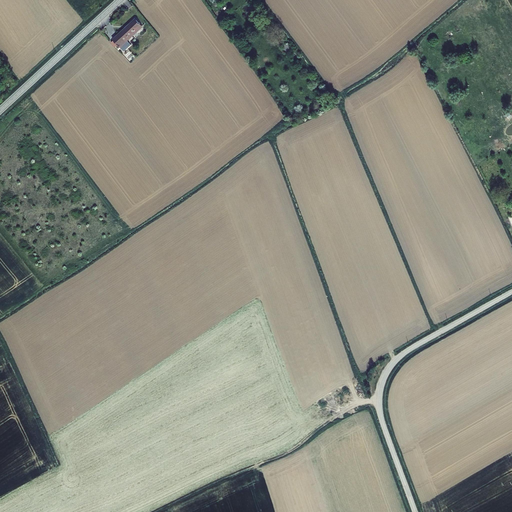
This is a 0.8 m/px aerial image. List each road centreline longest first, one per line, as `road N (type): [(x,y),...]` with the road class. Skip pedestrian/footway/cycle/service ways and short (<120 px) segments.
road 1 (unclassified): [(511,291),(411,348),(385,373),(380,413),(415,511)]
road 2 (tertiary): [(119,0),(0,110)]
